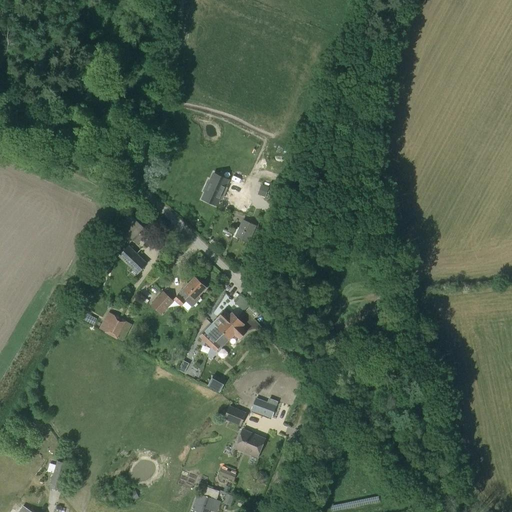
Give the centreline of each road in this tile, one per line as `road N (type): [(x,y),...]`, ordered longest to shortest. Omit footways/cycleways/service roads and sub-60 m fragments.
road 1 (unclassified): [(263,511),(317,369),(163,209),(130,187)]
road 2 (track): [(389,290),(317,369),(428,484),(442,511)]
road 3 (track): [(279,177),(355,0)]
road 4 (unclassified): [(164,0),(143,153),(130,187)]
road 5 (unclassified): [(130,187),(0,123)]
